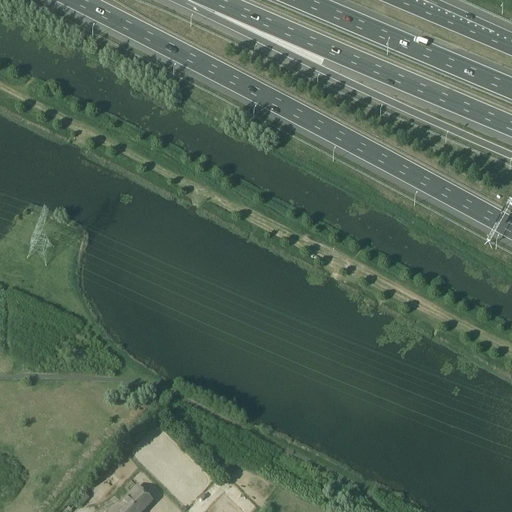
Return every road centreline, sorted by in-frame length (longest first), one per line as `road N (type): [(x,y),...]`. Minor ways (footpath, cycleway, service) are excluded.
road 1 (track): [(511,352),(0,82)]
road 2 (motorway): [(75,0),(511,230)]
road 3 (motorway): [(186,0),(511,156)]
road 4 (motorway): [(209,0),(511,127)]
road 5 (motorway): [(511,88),(302,0)]
